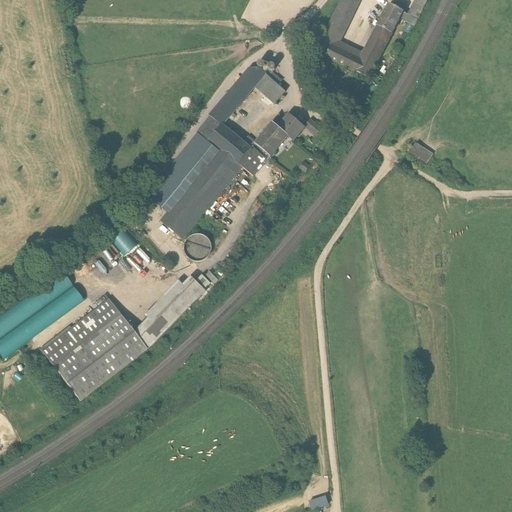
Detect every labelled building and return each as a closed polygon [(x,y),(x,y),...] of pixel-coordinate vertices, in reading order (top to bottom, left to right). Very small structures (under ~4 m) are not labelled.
[(342,0),(310,66),(318,70),(324,57),(367,79),(400,18),(403,12),(391,5),(389,4),(360,59),(336,46),(359,0),(342,0)] [(396,0),(394,0),(391,5),(403,12),(406,5),(396,0)] [(414,0),(414,2),(407,14),(403,12),(400,18),(414,25),(426,0),(414,0)] [(265,72),(250,69),(210,116),(210,117),(199,131),(157,179),(160,182),(147,198),(167,215),(160,222),(183,240),(242,168),(253,176),(271,158),(288,137),(293,141),(304,128),(289,115),(278,128),(273,124),(252,150),(222,126),(255,89),(274,105),(285,92),(266,75),(265,72)] [(273,73),(269,77),(278,84),(281,80),(273,73)] [(310,120),(305,125),(316,135),(321,130),(310,120)] [(433,154),(416,143),(410,153),(427,164),(433,154)] [(303,162),(299,169),(305,173),(309,166),(303,162)] [(141,229),(138,231),(144,238),(147,235),(141,229)] [(127,254),(137,261),(141,256),(146,260),(149,257),(116,232),(105,246),(113,252),(114,251),(124,258),(127,254)] [(185,242),(183,248),(185,254),(188,258),(193,261),(198,262),(204,261),(208,257),(211,252),(211,246),(209,241),(205,237),(199,235),(194,235),(188,238),(185,242)] [(133,331),(147,350),(205,292),(204,291),(211,284),(212,285),(218,280),(209,272),(204,277),(202,275),(195,281),(190,277),(182,285),(178,281),(143,316),(146,319),(133,331)] [(56,299),(0,337),(0,355),(2,359),(66,314),(56,299)] [(133,331),(108,299),(71,328),(69,326),(40,349),(80,401),(147,350),(133,331)] [(326,497),(309,502),(312,511),(328,506),(326,497)]
